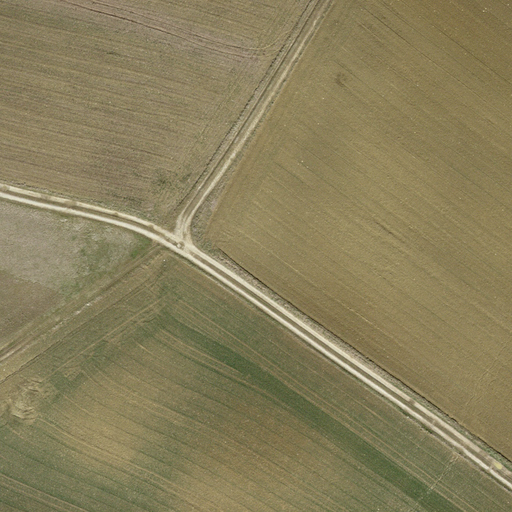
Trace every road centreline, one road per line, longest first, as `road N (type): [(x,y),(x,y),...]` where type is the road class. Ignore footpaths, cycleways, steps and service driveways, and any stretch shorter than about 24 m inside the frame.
road 1 (track): [(511,484),(178,240),(0,191)]
road 2 (track): [(0,356),(178,240),(324,0)]
